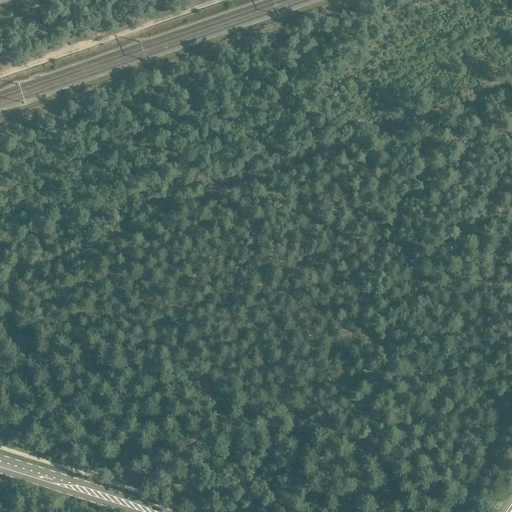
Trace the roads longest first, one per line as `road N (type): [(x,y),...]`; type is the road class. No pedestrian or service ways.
road 1 (track): [(0,126),(358,0)]
road 2 (track): [(0,75),(220,0)]
road 3 (primary): [(165,511),(0,458)]
road 4 (primary): [(0,470),(131,511)]
